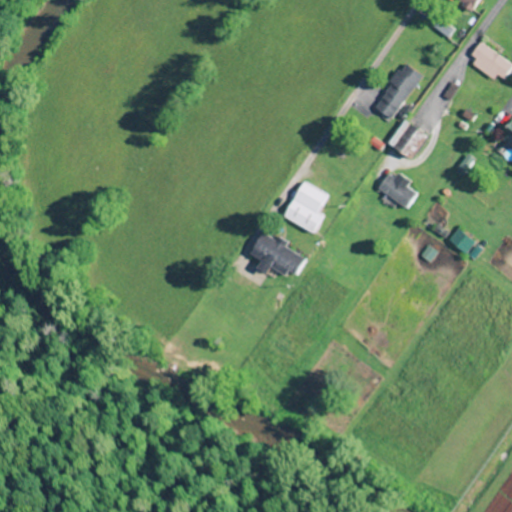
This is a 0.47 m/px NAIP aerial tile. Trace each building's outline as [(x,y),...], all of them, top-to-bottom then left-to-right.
[(458,0),(474,12),(483,0),(458,0)] [(398,120),(426,74),(406,62),(379,109),(398,120)] [(418,159),(432,135),(408,120),(394,145),(418,159)] [(412,187),(414,183),(394,170),(382,190),(412,209),(422,194),(412,187)] [(331,194),(305,182),(288,220),(319,234),(327,216),(322,214),(331,194)] [(311,257),(265,234),(254,255),(265,260),(261,269),(271,273),(274,266),(300,279),(311,257)]
